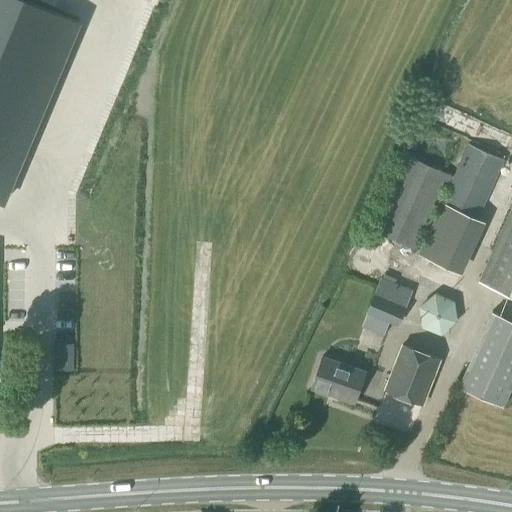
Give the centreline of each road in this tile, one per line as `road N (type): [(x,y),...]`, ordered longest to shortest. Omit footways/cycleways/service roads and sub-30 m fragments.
road 1 (primary): [(0,504),(232,489),(401,493)]
road 2 (track): [(483,306),(469,278),(511,186)]
